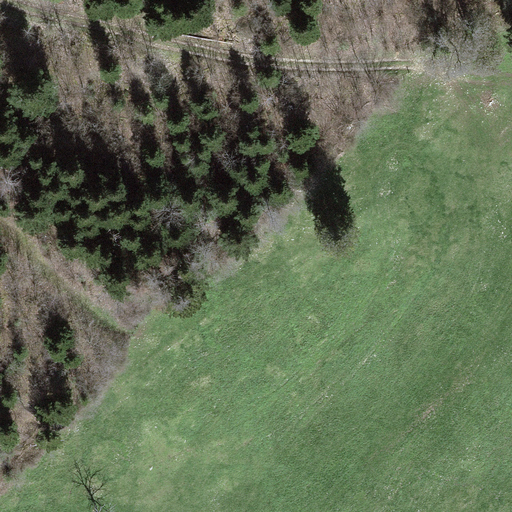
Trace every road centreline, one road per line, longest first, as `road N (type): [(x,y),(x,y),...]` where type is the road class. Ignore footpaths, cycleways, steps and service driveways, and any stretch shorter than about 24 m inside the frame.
road 1 (track): [(13,0),(235,53),(316,63),(413,60)]
road 2 (track): [(0,218),(112,323)]
